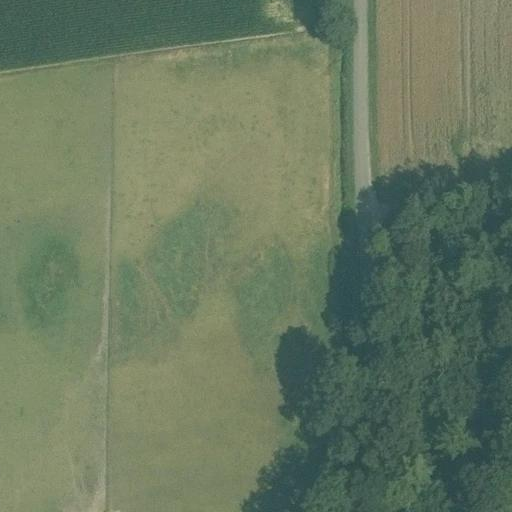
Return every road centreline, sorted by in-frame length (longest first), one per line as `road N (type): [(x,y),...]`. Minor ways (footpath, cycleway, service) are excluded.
road 1 (unclassified): [(362,0),(374,388),(358,511)]
road 2 (track): [(364,195),(511,215)]
